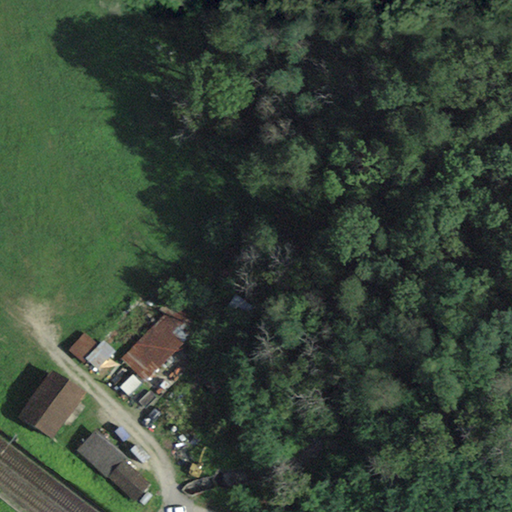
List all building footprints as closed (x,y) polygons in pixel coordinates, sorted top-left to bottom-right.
[(123,361),(147,382),(201,322),(183,305),(173,316),(168,312),(123,361)] [(115,354),(103,342),(85,360),(97,372),(115,354)] [(51,445),(87,397),(54,372),(18,420),(51,445)] [(110,482),(126,463),(93,435),(77,454),(110,482)] [(151,484),(126,463),(110,482),(135,503),(151,484)]
